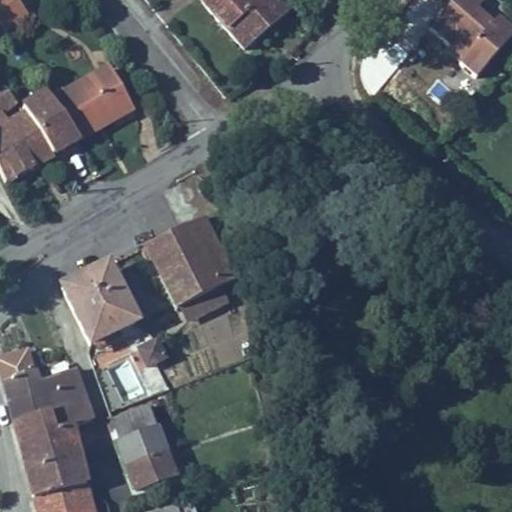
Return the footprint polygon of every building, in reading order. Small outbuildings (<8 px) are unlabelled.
[(276,0),(198,0),(243,50),(286,12),(276,0)] [(470,0),(455,0),(430,30),(462,59),(458,65),(475,78),(511,35),(495,21),(489,28),(473,13),(478,7),(470,0)] [(0,6),(0,28),(3,33),(27,16),(17,2),(3,11),(0,6)] [(108,71),(49,102),(56,112),(79,142),(98,131),(94,125),(128,106),(108,71)] [(52,159),(51,156),(35,132),(24,116),(7,126),(6,124),(0,127),(0,114),(16,105),(8,94),(2,87),(0,88),(0,172),(6,184),(52,159)] [(35,132),(51,156),(79,142),(56,112),(49,102),(44,95),(19,110),(24,116),(35,132)] [(131,113),(128,106),(94,125),(98,131),(131,113)] [(177,311),(181,309),(219,290),(235,282),(203,220),(146,247),(177,311)] [(93,344),(114,334),(135,324),(110,273),(83,287),(80,280),(61,289),(89,346),(93,344)] [(219,290),(181,309),(187,322),(224,303),(219,290)] [(114,334),(93,344),(97,354),(118,343),(114,334)] [(155,343),(140,351),(148,367),(163,360),(155,343)] [(28,354),(0,361),(0,370),(2,380),(12,416),(44,407),(47,419),(53,437),(71,430),(83,426),(89,423),(72,373),(37,386),(28,354)] [(148,408),(112,421),(128,466),(164,454),(148,408)] [(15,427),(26,472),(78,458),(71,430),(53,437),(47,419),(15,427)] [(164,454),(128,466),(136,490),(172,478),(164,454)] [(78,458),(26,472),(34,501),(74,490),(76,498),(88,496),(78,458)] [(34,501),(36,511),(92,511),(88,496),(76,498),(74,490),(34,501)]
